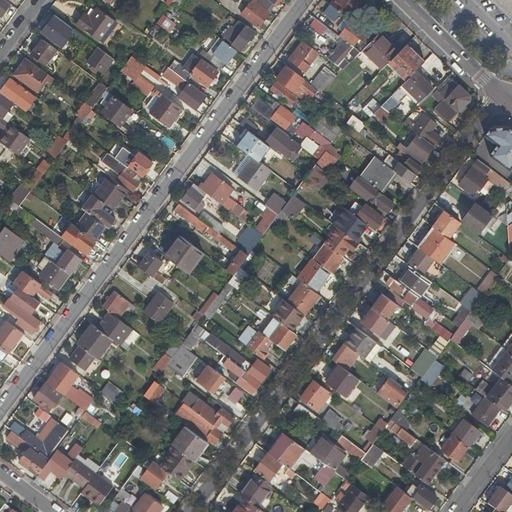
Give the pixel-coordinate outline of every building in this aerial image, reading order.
[(167,0),(162,6),(166,9),(169,4),(172,0),(167,0)] [(172,0),(169,4),(176,9),(182,0),(172,0)] [(272,5),(265,0),(249,0),(266,13),(272,5)] [(337,0),(336,0),(330,9),(340,16),(342,18),(348,23),(362,5),(355,0),(339,0),(339,1),(337,0)] [(511,0),(501,0),(511,10),(511,0)] [(0,18),(8,7),(0,1),(0,18)] [(267,15),(249,2),(239,16),(257,29),(267,15)] [(115,25),(95,9),(87,19),(83,16),(75,26),(99,45),(115,25)] [(340,16),(330,9),(323,18),(333,25),(340,16)] [(161,18),(155,26),(161,31),(167,22),(161,18)] [(342,18),(338,24),(345,29),(349,24),(348,23),(342,18)] [(69,30),(54,19),(41,36),(57,47),(69,30)] [(254,34),(236,20),(223,39),(241,52),(254,34)] [(324,30),(313,22),(307,31),(317,39),(324,30)] [(333,30),(341,35),(343,32),(345,29),(338,24),(333,30)] [(368,37),(349,24),(345,29),(343,32),(353,39),(362,45),(368,37)] [(353,39),(343,32),(341,35),(337,40),(338,41),(347,48),(353,39)] [(85,41),(73,33),(70,36),(82,45),(85,41)] [(357,55),(357,56),(378,76),(385,68),(397,56),(376,36),(372,40),(365,48),(357,55)] [(368,37),(362,45),(365,48),(372,40),(368,37)] [(206,54),(211,58),(222,44),(216,40),(206,54)] [(347,48),(338,41),(335,46),(338,48),(324,62),(339,73),(346,67),(340,63),(345,57),(351,61),(357,56),(357,55),(347,48)] [(55,53),(41,42),(30,56),(45,67),(55,53)] [(235,53),(222,44),(211,58),(222,66),(224,68),(235,53)] [(313,55),(300,45),(286,63),(299,73),(309,60),(313,55)] [(385,68),(403,86),(413,76),(421,68),(403,50),(397,56),(385,68)] [(111,61),(97,51),(85,66),(91,70),(89,73),(95,78),(97,75),(100,77),(111,61)] [(222,66),(211,58),(206,66),(217,74),(222,66)] [(179,71),(174,77),(183,84),(184,85),(189,79),(205,90),(215,77),(191,59),(181,72),(179,71)] [(309,60),(299,73),(304,76),(308,71),(306,69),(311,62),(309,60)] [(23,62),(12,77),(37,95),(49,79),(45,76),(44,77),(23,62)] [(132,77),(122,69),(118,73),(128,81),(132,77)] [(297,101),(306,107),(315,94),(300,83),(301,82),(284,69),(273,83),(297,101)] [(169,83),(173,77),(169,74),(164,80),(169,83)] [(320,74),(317,79),(327,86),(331,81),(320,74)] [(403,86),(400,89),(416,105),(429,92),(413,76),(403,86)] [(183,84),(174,77),(173,77),(169,83),(182,93),(176,101),(192,113),(202,101),(182,86),(183,84)] [(310,88),(318,95),(327,86),(317,79),(310,88)] [(446,80),(433,93),(443,104),(434,112),(439,117),(437,119),(442,124),(443,123),(447,126),(466,107),(467,101),(446,80)] [(9,81),(0,94),(0,95),(12,104),(15,106),(24,93),(9,81)] [(273,83),(271,82),(264,91),(290,110),(297,101),(273,83)] [(83,104),(91,110),(99,99),(102,95),(103,93),(105,90),(97,84),(82,104),(83,104)] [(0,120),(5,125),(11,117),(5,113),(12,104),(0,95),(0,120)] [(102,95),(99,99),(110,108),(113,103),(102,95)] [(253,105),(268,120),(276,111),(261,97),(253,105)] [(179,112),(161,99),(147,117),(165,130),(179,112)] [(388,100),(378,110),(382,114),(388,118),(397,108),(388,100)] [(113,103),(110,108),(106,113),(112,118),(117,122),(125,111),(113,103)] [(89,113),(91,110),(83,104),(74,117),(77,119),(71,128),(75,131),(82,122),(89,113)] [(357,115),(365,123),(371,117),(376,112),(368,104),(357,115)] [(382,114),(378,110),(376,112),(371,117),(377,121),(382,114)] [(125,111),(117,122),(115,124),(122,129),(127,123),(124,121),(129,114),(125,111)] [(290,127),(293,123),(278,111),(269,123),(285,134),(290,127)] [(94,117),(89,113),(82,122),(87,126),(94,117)] [(418,133),(414,138),(431,149),(438,139),(430,134),(436,126),(423,116),(413,130),(418,133)] [(361,127),(350,118),(343,127),(356,136),(363,128),(361,127)] [(307,131),(294,121),(293,123),(290,127),(294,130),(308,140),(312,134),(307,131)] [(242,122),(237,128),(249,137),(253,130),(242,122)] [(313,123),(307,131),(312,134),(321,141),(328,146),(338,134),(339,132),(330,126),(325,132),(313,123)] [(4,134),(0,140),(0,144),(0,145),(17,158),(29,142),(6,125),(1,132),(4,134)] [(60,140),(65,144),(68,141),(74,132),(75,131),(71,128),(69,126),(64,132),(66,133),(60,140)] [(237,128),(234,126),(225,139),(242,151),(251,138),(249,137),(237,128)] [(290,127),(285,134),(289,137),(294,130),(290,127)] [(511,139),(500,128),(489,130),(480,142),(487,147),(483,151),(510,172),(511,169),(511,139)] [(159,130),(153,138),(164,145),(169,138),(159,130)] [(298,149),(275,131),(263,147),(284,162),(290,153),(293,155),(298,149)] [(45,154),(53,160),(64,147),(65,144),(60,140),(56,138),(45,154)] [(399,145),(395,152),(398,154),(410,163),(413,159),(420,165),(431,149),(415,138),(414,138),(405,150),(399,145)] [(261,145),(253,140),(249,144),(254,147),(253,149),(256,152),(261,145)] [(65,144),(64,147),(74,154),(78,149),(68,141),(65,144)] [(310,157),(317,162),(323,154),(327,148),(328,146),(321,141),(310,157)] [(115,158),(128,168),(136,157),(123,147),(115,158)] [(327,148),(323,154),(336,164),(339,160),(334,156),(336,154),(327,148)] [(387,148),(377,161),(383,165),(393,152),(387,148)] [(390,161),(385,169),(394,176),(407,185),(419,170),(410,163),(398,154),(393,160),(405,169),(404,171),(390,161)] [(151,166),(137,156),(136,157),(128,168),(142,178),(151,166)] [(249,161),(235,181),(252,194),(267,174),(249,161)] [(385,169),(374,161),(359,181),(361,182),(372,191),(379,196),(394,176),(385,169)] [(141,182),(116,164),(110,172),(119,179),(116,183),(132,195),(141,182)] [(493,181),(473,165),(453,191),(466,200),(479,183),(482,185),(488,189),(494,181),(493,181)] [(305,178),(302,182),(317,193),(328,179),(313,168),(305,178)] [(38,181),(42,176),(34,169),(27,178),(30,180),(36,184),(38,181)] [(302,182),(305,178),(296,171),(291,179),(296,183),(293,187),(296,190),(302,182)] [(210,176),(198,192),(204,196),(211,201),(223,186),(210,176)] [(358,180),(352,176),(346,185),(349,187),(353,183),(355,184),(358,180)] [(124,192),(106,178),(91,198),(99,204),(109,212),(124,192)] [(24,188),(30,192),(36,184),(30,180),(24,188)] [(353,183),(349,187),(351,189),(348,193),(353,197),(355,194),(354,192),(361,182),(359,181),(358,180),(355,184),(353,183)] [(43,185),(38,181),(36,184),(30,192),(28,195),(33,199),(43,185)] [(494,181),(488,189),(499,198),(508,192),(503,188),(494,181)] [(372,191),(361,182),(354,192),(355,194),(353,197),(359,202),(362,198),(377,209),(375,213),(383,220),(392,208),(371,192),(372,191)] [(479,183),(466,200),(467,201),(469,197),(471,199),(482,185),(479,183)] [(198,192),(192,187),(189,190),(202,199),(204,196),(198,192)] [(28,195),(30,192),(24,188),(16,199),(22,203),(28,195)] [(86,205),(91,193),(83,189),(77,200),(86,205)] [(202,199),(189,190),(180,203),(192,212),(202,199)] [(99,204),(91,198),(81,213),(85,216),(88,219),(95,209),(99,204)] [(303,207),(290,198),(283,207),(279,214),(286,219),(291,223),(303,207)] [(22,203),(16,199),(12,204),(13,205),(17,209),(22,203)] [(262,199),(258,205),(265,211),(275,218),(279,214),(283,207),(272,199),(269,204),(262,199)] [(6,224),(17,209),(13,205),(2,220),(6,224)] [(313,214),(317,218),(323,209),(319,206),(313,214)] [(353,206),(347,215),(348,216),(357,223),(364,214),(353,206)] [(190,217),(176,207),(171,214),(185,224),(190,217)] [(323,209),(317,218),(334,230),(340,235),(346,228),(357,236),(362,229),(347,218),(348,216),(347,215),(340,210),(336,215),(325,207),(323,209)] [(487,222),(469,208),(456,226),(474,240),(487,222)] [(95,209),(88,219),(103,230),(106,232),(113,223),(95,209)] [(269,226),(275,218),(265,211),(259,219),(262,220),(269,226)] [(364,214),(357,223),(372,233),(377,227),(380,222),(365,211),(364,214)] [(85,216),(81,213),(80,212),(70,226),(71,227),(75,229),(85,216)] [(286,219),(279,214),(275,218),(269,226),(267,230),(274,236),(286,219)] [(201,215),(196,221),(207,230),(213,234),(217,237),(222,230),(201,215)] [(88,219),(85,216),(75,229),(80,234),(93,243),(103,230),(88,219)] [(500,220),(501,233),(511,225),(511,224),(507,216),(500,220)] [(196,221),(190,217),(185,224),(202,237),(207,230),(196,221)] [(439,217),(428,233),(430,235),(444,245),(456,229),(439,217)] [(61,241),(32,219),(28,226),(51,242),(40,257),(41,258),(47,263),(67,277),(79,262),(66,253),(64,257),(54,250),(61,241)] [(267,230),(269,226),(262,220),(253,232),(261,238),(267,230)] [(491,225),(501,233),(500,220),(491,225)] [(75,229),(71,227),(61,241),(85,258),(94,246),(79,235),(80,234),(75,229)] [(511,247),(510,227),(501,233),(504,260),(511,254),(511,247)] [(252,249),(261,238),(253,232),(248,228),(240,240),(252,249)] [(2,229),(0,232),(0,258),(2,260),(16,239),(2,229)] [(334,230),(322,246),(324,247),(341,260),(347,252),(351,255),(357,247),(340,235),(334,230)] [(430,235),(416,254),(430,265),(435,269),(449,249),(444,245),(430,235)] [(232,255),(237,256),(239,253),(217,237),(214,241),(232,255)] [(202,257),(176,238),(162,258),(187,277),(202,257)] [(322,246),(313,239),(310,244),(320,251),(324,247),(322,246)] [(320,251),(312,263),(328,275),(330,277),(342,260),(341,260),(324,247),(320,251)] [(237,270),(246,258),(239,253),(237,256),(224,273),(231,279),(237,270)] [(415,254),(403,270),(406,272),(418,281),(430,265),(416,254),(415,254)] [(146,256),(135,270),(150,280),(153,275),(160,266),(146,256)] [(40,274),(47,263),(41,258),(33,269),(40,274)] [(505,264),(499,260),(495,265),(502,269),(505,265),(505,264)] [(67,277),(47,263),(40,274),(38,276),(58,290),(67,277)] [(310,263),(296,283),(299,285),(313,295),(328,275),(312,263),(310,263)] [(5,269),(0,276),(26,296),(32,289),(5,269)] [(231,279),(225,286),(229,290),(233,292),(245,276),(237,270),(231,279)] [(406,272),(394,288),(407,297),(414,303),(417,300),(418,297),(426,287),(418,281),(406,272)] [(153,275),(150,280),(160,288),(164,283),(153,275)] [(472,296),(478,301),(491,284),(493,282),(486,277),(471,296),(472,296)] [(0,288),(0,295),(3,298),(6,293),(20,303),(25,297),(7,283),(2,290),(0,288)] [(299,285),(284,305),(302,318),(303,319),(318,299),(313,295),(299,285)] [(394,288),(391,285),(386,292),(401,304),(398,308),(409,316),(414,308),(404,301),(407,297),(394,288)] [(216,298),(213,302),(217,306),(229,290),(225,286),(216,298)] [(428,289),(426,287),(418,297),(421,299),(428,289)] [(35,292),(30,299),(35,303),(45,310),(49,313),(54,306),(35,292)] [(112,293),(100,310),(108,316),(115,321),(127,304),(112,293)] [(157,294),(142,315),(156,326),(172,305),(157,294)] [(197,315),(201,318),(213,302),(216,298),(212,295),(197,315)] [(476,303),(478,301),(472,296),(460,312),(466,317),(476,303)] [(393,309),(379,299),(368,313),(383,323),(393,309)] [(213,302),(201,318),(208,323),(219,307),(217,306),(213,302)] [(45,310),(35,303),(29,310),(40,317),(45,310)] [(282,303),(270,320),(276,324),(290,335),(302,318),(284,305),(282,303)] [(414,308),(409,316),(423,326),(429,319),(414,308)] [(26,315),(18,309),(13,315),(22,322),(18,328),(29,337),(38,325),(25,316),(26,315)] [(368,313),(365,310),(360,317),(365,320),(360,327),(377,340),(387,326),(383,323),(368,313)] [(462,323),(466,317),(460,312),(458,311),(447,327),(455,333),(462,323)] [(190,321),(196,325),(200,319),(194,315),(190,321)] [(115,321),(108,316),(104,322),(107,325),(100,334),(109,341),(118,348),(130,331),(115,321)] [(466,317),(462,323),(475,333),(480,327),(466,317)] [(429,319),(423,326),(426,328),(432,321),(429,319)] [(104,322),(96,332),(100,334),(107,325),(104,322)] [(21,336),(4,324),(0,329),(0,351),(6,356),(21,336)] [(275,331),(267,343),(269,344),(282,354),(294,338),(290,335),(276,324),(272,329),(275,331)] [(96,332),(89,327),(75,346),(79,349),(94,360),(95,361),(109,341),(100,334),(96,332)] [(195,327),(190,333),(199,340),(226,360),(241,371),(247,375),(248,374),(260,383),(269,371),(256,361),(251,368),(195,327)] [(247,349),(256,336),(247,329),(238,343),(247,349)] [(511,331),(498,350),(511,360),(511,331)] [(353,332),(341,349),(355,359),(361,363),(373,347),(353,332)] [(181,344),(179,347),(188,354),(199,340),(190,333),(181,344)] [(247,349),(246,351),(261,362),(267,355),(263,352),(269,344),(267,343),(257,335),(256,336),(247,349)] [(434,361),(444,347),(435,340),(425,354),(434,361)] [(165,357),(169,360),(179,347),(181,344),(177,341),(165,357)] [(188,354),(179,347),(169,360),(164,367),(180,380),(195,359),(188,354)] [(341,349),(340,348),(339,350),(353,361),(355,359),(341,349)] [(94,360),(79,349),(70,362),(85,373),(94,360)] [(353,361),(339,350),(333,358),(348,369),(353,361)] [(511,379),(511,360),(498,350),(484,370),(500,382),(507,387),(511,379)] [(165,357),(152,373),(157,376),(164,367),(169,360),(165,357)] [(333,358),(329,364),(336,369),(344,375),(348,369),(333,358)] [(411,375),(419,381),(431,365),(423,359),(411,375)] [(241,371),(226,360),(222,365),(237,377),(241,371)] [(419,381),(417,383),(426,389),(440,370),(432,364),(431,365),(419,381)] [(61,366),(58,370),(74,382),(77,378),(61,366)] [(198,382),(208,369),(205,367),(193,383),(202,389),(204,387),(198,382)] [(223,380),(208,369),(198,382),(204,387),(202,389),(211,396),(213,394),(219,385),(223,380)] [(344,375),(336,369),(323,386),(343,400),(355,383),(344,375)] [(470,381),(474,374),(465,369),(461,376),(470,381)] [(58,370),(46,386),(52,391),(61,397),(76,408),(83,413),(85,415),(92,406),(93,404),(79,393),(75,399),(66,393),(74,382),(58,370)] [(247,375),(241,371),(237,377),(239,378),(246,383),(250,379),(250,378),(247,375)] [(385,381),(396,389),(399,385),(386,376),(383,380),(385,381)] [(258,385),(250,379),(246,383),(239,378),(235,385),(250,396),(258,385)] [(396,389),(385,381),(374,397),(393,411),(404,395),(396,389)] [(511,390),(507,387),(500,382),(494,391),(501,396),(497,400),(506,407),(511,399),(511,390)] [(143,396),(141,398),(149,403),(159,389),(152,383),(143,396)] [(404,395),(407,397),(411,392),(400,384),(399,385),(396,389),(404,395)] [(470,391),(474,395),(479,388),(475,384),(470,391)] [(219,385),(213,394),(221,397),(222,387),(219,385)] [(297,402),(304,407),(317,390),(310,385),(297,402)] [(482,400),(492,407),(497,400),(501,396),(494,391),(493,393),(482,385),(479,388),(474,395),(482,400)] [(41,406),(52,392),(43,386),(32,400),(41,406)] [(106,388),(101,395),(113,404),(121,393),(115,388),(112,392),(106,388)] [(326,397),(317,390),(304,407),(315,415),(321,407),(320,406),(326,397)] [(61,397),(52,391),(52,392),(41,406),(44,409),(47,405),(52,408),(61,397)] [(492,407),(482,400),(470,416),(485,428),(497,411),(492,407)] [(506,407),(497,400),(492,407),(497,411),(501,414),(506,407)] [(218,413),(219,411),(221,409),(211,402),(208,405),(218,413)] [(395,413),(394,414),(400,418),(407,409),(401,405),(395,413)] [(97,410),(92,406),(85,415),(90,419),(97,410)] [(311,418),(295,407),(290,414),(306,425),(311,418)] [(80,417),(83,413),(76,408),(71,415),(78,420),(80,417)] [(207,419),(204,423),(205,423),(215,431),(219,425),(226,430),(232,421),(219,411),(218,413),(216,416),(210,412),(205,418),(207,419)] [(68,413),(62,421),(68,426),(74,417),(68,413)] [(83,413),(80,417),(96,429),(99,425),(90,419),(85,415),(83,413)] [(327,413),(322,418),(336,428),(340,422),(327,413)] [(200,419),(193,414),(185,426),(191,430),(200,419)] [(322,418),(318,424),(335,436),(339,431),(336,428),(322,418)] [(200,419),(191,430),(189,434),(196,439),(198,436),(202,430),(201,429),(205,423),(204,423),(200,419)] [(50,421),(35,441),(42,446),(57,427),(50,421)] [(460,422),(449,437),(466,449),(477,434),(460,422)] [(215,431),(205,423),(201,429),(202,430),(209,435),(205,441),(212,447),(221,435),(215,431)] [(371,430),(379,435),(383,430),(384,428),(377,423),(371,430)] [(443,464),(388,423),(384,428),(383,430),(388,434),(412,452),(400,469),(427,489),(443,464)] [(24,433),(20,439),(48,460),(52,455),(51,454),(66,433),(57,427),(42,446),(35,441),(24,433)] [(170,446),(174,449),(190,461),(202,444),(196,439),(189,434),(183,429),(170,446)] [(205,441),(209,435),(202,430),(198,436),(205,441)] [(379,435),(371,430),(362,442),(370,448),(370,447),(379,435)] [(379,435),(370,447),(375,451),(388,434),(383,430),(379,435)] [(20,439),(10,432),(5,439),(20,451),(22,447),(27,451),(18,464),(36,477),(48,460),(20,439)] [(67,434),(60,444),(65,448),(72,438),(67,434)] [(268,458),(283,438),(280,436),(265,457),(268,458)] [(466,449),(449,437),(438,452),(455,465),(466,449)] [(283,438),(268,458),(280,468),(285,471),(300,451),(283,438)] [(322,466),(322,467),(334,449),(320,439),(308,456),(322,466)] [(363,457),(339,439),(334,446),(358,463),(363,457)] [(69,460),(71,462),(72,460),(82,448),(76,443),(65,457),(69,460)] [(370,448),(363,457),(371,463),(372,463),(379,454),(375,451),(370,447),(370,448)] [(174,449),(159,469),(166,475),(175,481),(190,461),(174,449)] [(334,449),(322,467),(332,474),(341,463),(345,457),(334,449)] [(45,469),(58,452),(56,450),(52,455),(48,460),(36,477),(42,481),(49,472),(45,469)] [(57,478),(69,460),(65,457),(58,452),(45,469),(49,472),(57,478)] [(268,458),(265,457),(253,474),(268,485),(280,468),(268,458)] [(371,463),(363,457),(358,463),(366,469),(371,463)] [(71,462),(61,475),(83,491),(94,476),(72,460),(71,462)] [(332,474),(344,483),(349,476),(342,471),(345,466),(341,463),(332,474)] [(159,469),(152,464),(140,480),(154,491),(166,475),(159,469)] [(322,467),(322,466),(312,480),(323,488),(327,482),(332,474),(322,467)] [(137,468),(131,477),(136,481),(141,474),(139,472),(140,470),(137,468)] [(344,483),(332,474),(327,482),(338,490),(339,489),(343,483),(344,483)] [(94,476),(83,491),(80,495),(98,508),(111,489),(94,476)] [(246,503),(254,509),(268,490),(251,478),(237,497),(246,503)] [(511,480),(502,494),(511,500),(511,501),(511,480)] [(350,489),(343,483),(339,489),(346,495),(350,489)] [(404,496),(410,501),(417,492),(411,487),(404,496)] [(491,511),(502,511),(511,500),(502,494),(494,488),(482,505),(491,511)] [(354,511),(364,499),(350,489),(346,495),(344,497),(338,505),(335,509),(339,511),(354,511)] [(417,492),(410,501),(418,507),(426,511),(430,506),(434,500),(419,489),(417,492)] [(332,501),(338,505),(344,497),(338,493),(332,501)] [(166,494),(162,500),(172,507),(176,501),(166,494)] [(118,495),(115,499),(122,504),(124,506),(127,502),(118,495)] [(321,511),(325,507),(328,503),(317,495),(310,505),(318,511),(321,511)] [(144,496),(132,511),(158,511),(161,508),(144,496)] [(232,510),(230,511),(258,511),(254,509),(246,503),(240,510),(236,507),(233,511),(232,510)]
